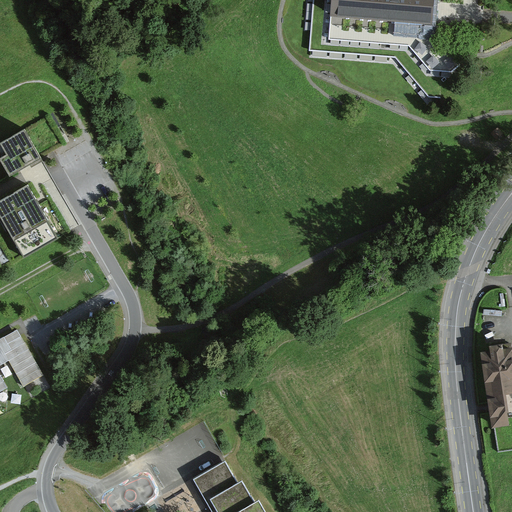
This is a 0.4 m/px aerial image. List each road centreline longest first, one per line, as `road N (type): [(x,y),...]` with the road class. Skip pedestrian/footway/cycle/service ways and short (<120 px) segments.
road 1 (residential): [(50,160),(134,314),(122,357),(48,469),(52,511)]
road 2 (secondary): [(511,194),(477,246),(454,323),(473,511)]
